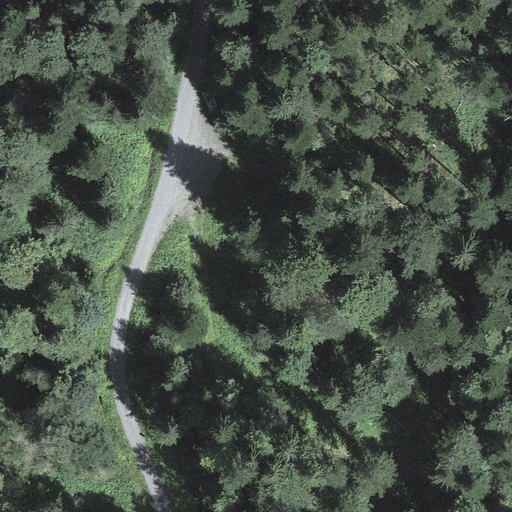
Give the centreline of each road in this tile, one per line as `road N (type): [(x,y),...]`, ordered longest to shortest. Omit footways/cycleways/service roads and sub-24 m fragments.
road 1 (residential): [(205,0),(118,347),(127,413),(163,511)]
road 2 (track): [(370,443),(348,426),(232,389),(216,366),(194,216),(169,162)]
